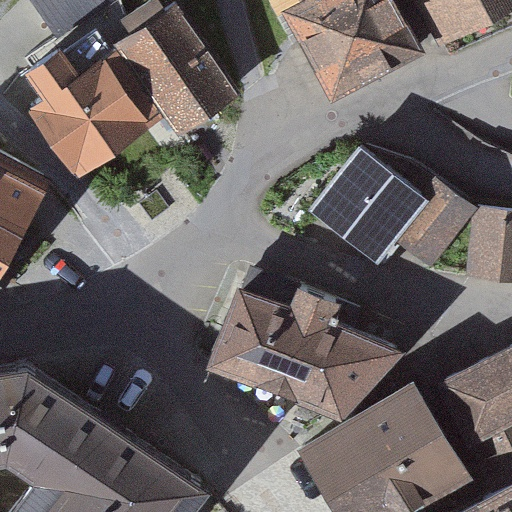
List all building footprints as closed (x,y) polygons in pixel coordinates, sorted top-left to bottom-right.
[(140,77),(107,0),(35,0),(71,48),(41,70),(55,90),(38,105),(89,178),(172,126),(140,77)] [(255,91),(195,0),(185,0),(127,43),(193,136),(255,91)] [(412,0),(314,0),(297,9),(340,100),(439,51),(412,0)] [(511,0),(436,0),(460,46),(511,18),(511,0)] [(422,183),(358,136),(311,199),(375,246),(391,225),(422,183)] [(0,287),(66,185),(0,148),(0,287)] [(422,183),(391,225),(429,255),(476,196),(437,165),(422,183)] [(511,199),(476,196),(468,270),(511,274),(511,199)] [(344,419),(413,347),(350,320),(359,300),(316,281),(308,299),(255,277),(217,367),(344,419)] [(511,358),(472,377),(500,437),(511,431),(511,358)] [(45,366),(0,373),(0,511),(178,511),(205,478),(45,366)] [(435,384),(318,447),(353,511),(422,511),(486,478),(435,384)] [(511,511),(511,501),(489,511),(511,511)]
